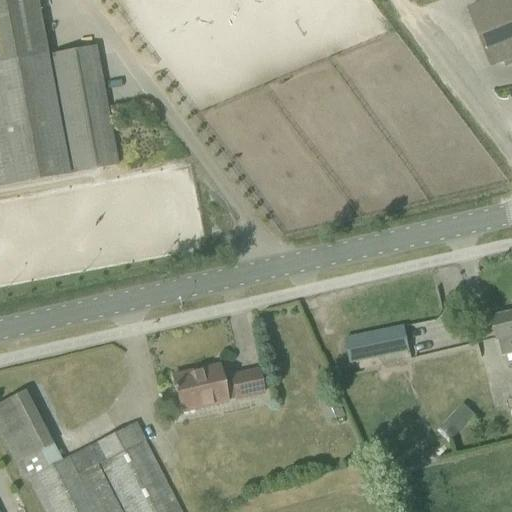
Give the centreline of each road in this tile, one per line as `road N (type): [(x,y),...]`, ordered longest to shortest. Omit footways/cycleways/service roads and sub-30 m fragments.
road 1 (tertiary): [(0,331),(511,215)]
road 2 (track): [(511,150),(398,0)]
